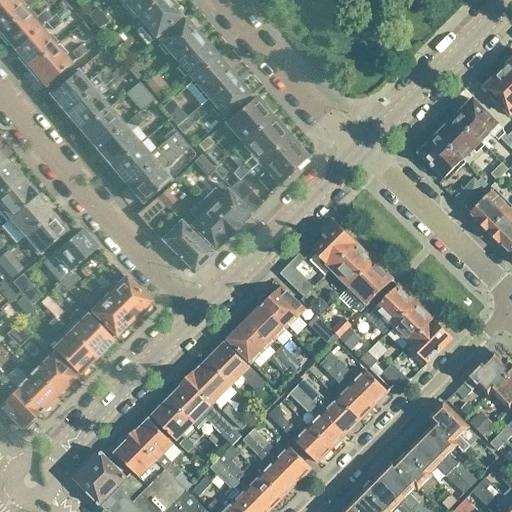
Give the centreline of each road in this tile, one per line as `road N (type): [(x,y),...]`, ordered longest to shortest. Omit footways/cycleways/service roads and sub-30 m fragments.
road 1 (unclassified): [(195,321),(0,92)]
road 2 (residential): [(500,315),(310,511)]
road 3 (tertiary): [(195,321),(358,148)]
road 4 (tertiary): [(28,480),(195,321)]
road 5 (unclassified): [(511,295),(358,148)]
road 6 (tertiary): [(358,148),(508,0)]
road 7 (unclassified): [(358,148),(223,0)]
